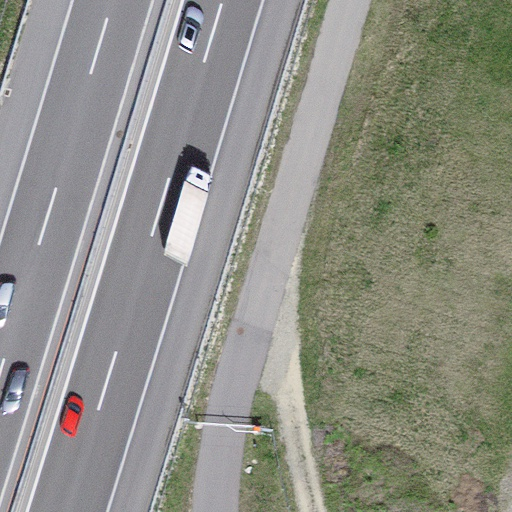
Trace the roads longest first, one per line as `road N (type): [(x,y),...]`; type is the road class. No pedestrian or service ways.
road 1 (motorway): [(66,511),(222,0)]
road 2 (motorway): [(112,0),(0,371)]
road 3 (track): [(266,286),(315,511)]
